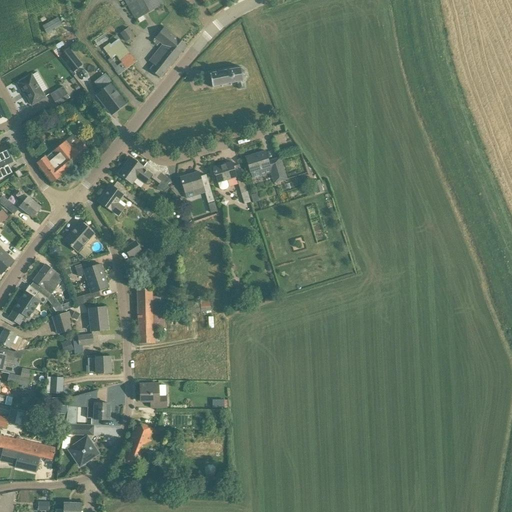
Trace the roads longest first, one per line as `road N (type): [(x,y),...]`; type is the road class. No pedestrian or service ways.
road 1 (residential): [(0,490),(96,475),(114,438),(121,364),(115,260),(77,186)]
road 2 (track): [(511,262),(445,92),(421,0)]
road 3 (tertiary): [(127,131),(194,49),(255,0)]
road 4 (residential): [(272,134),(180,157),(152,155),(127,131)]
road 5 (residential): [(64,200),(33,172),(0,89)]
